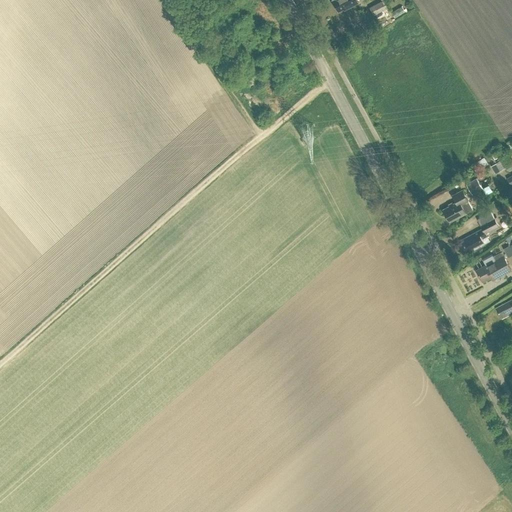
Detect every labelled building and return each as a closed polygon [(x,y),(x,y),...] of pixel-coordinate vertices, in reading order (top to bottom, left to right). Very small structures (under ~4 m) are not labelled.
[(332,0),(338,11),(343,8),(344,10),(357,3),(355,0),(332,0)] [(373,16),(385,9),(382,2),(369,9),(373,16)] [(496,173),(505,168),(501,160),(492,166),(496,173)] [(473,194),(484,188),(477,177),(467,183),(473,194)] [(450,221),(466,213),(473,209),(468,201),(462,189),(453,194),(457,201),(443,209),(450,221)] [(475,249),(485,244),(482,238),(487,236),(485,233),(499,226),(492,212),(477,219),(482,228),(460,240),(466,251),(474,247),(475,249)] [(493,279),(511,269),(502,251),(494,256),(496,260),(476,270),(483,281),(491,277),(493,279)] [(511,298),(496,307),(502,318),(511,313),(511,298)]
